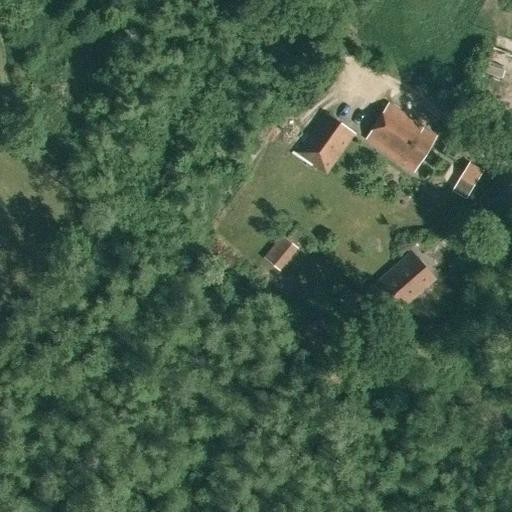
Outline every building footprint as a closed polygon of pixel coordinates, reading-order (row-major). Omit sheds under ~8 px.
[(414,170),(437,137),(424,128),(424,127),(389,104),(367,137),(414,170)] [(326,174),(354,134),(324,113),(296,153),(326,174)] [(469,161),(460,177),(474,185),(483,169),(469,161)] [(279,270),(298,249),(282,236),(264,258),(279,270)] [(292,275),(309,251),(300,245),(284,269),(292,275)] [(388,318),(435,278),(413,253),(367,293),(388,318)]
